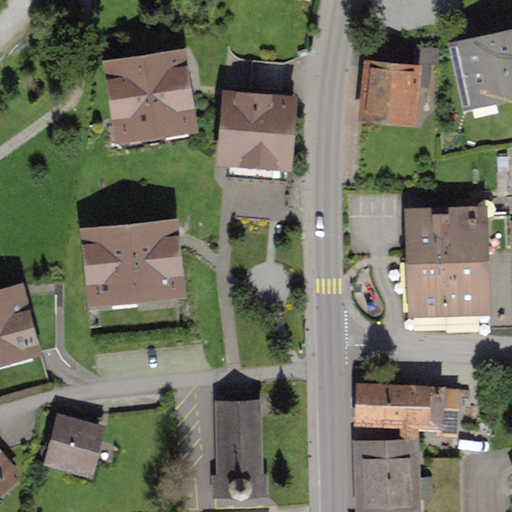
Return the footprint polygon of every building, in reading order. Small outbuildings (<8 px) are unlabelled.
[(511,37),(459,49),(468,94),(492,89),(493,95),(511,91),(511,37)] [(364,111),(408,114),(411,86),(426,88),(429,63),(438,64),(439,48),(414,47),(414,63),(412,72),(396,71),(396,64),(385,64),(384,69),(367,68),(364,111)] [(119,69),(127,129),(186,121),(177,61),(119,69)] [(230,98),(226,157),(242,158),(240,173),(281,176),(286,102),(230,98)] [(416,218),(420,305),(480,303),(477,216),(416,218)] [(90,236),(96,295),(175,288),(170,228),(90,236)] [(0,299),(0,353),(30,345),(17,295),(0,299)] [(362,387),(361,420),(439,423),(439,434),(454,435),(456,391),(362,387)] [(258,403),(219,404),(220,477),(215,477),(216,495),(265,494),(264,477),(260,477),(258,403)] [(44,447),(41,458),(52,461),(51,466),(69,471),(71,463),(87,467),(97,431),(95,431),(98,421),(70,414),(69,416),(60,413),(56,427),(51,426),(46,447),(44,447)] [(408,442),(356,444),(357,481),(364,480),(365,505),(411,504),(411,498),(422,498),(421,481),(403,481),(402,458),(408,457),(408,442)] [(460,511),(460,458),(430,458),(430,511),(460,511)]
